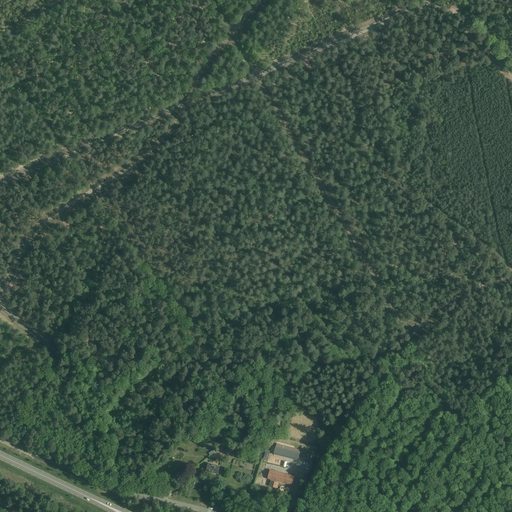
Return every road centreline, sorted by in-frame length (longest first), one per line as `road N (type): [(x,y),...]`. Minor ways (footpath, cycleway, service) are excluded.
road 1 (track): [(511,72),(458,9),(438,2),(0,184)]
road 2 (track): [(402,325),(307,373),(255,417),(193,333),(369,268)]
road 3 (track): [(232,32),(409,335)]
road 4 (track): [(0,280),(50,220),(150,151),(232,32)]
road 5 (track): [(0,305),(62,358),(123,492)]
road 6 (track): [(409,337),(287,511)]
road 7 (track): [(510,511),(409,337)]
road 8 (track): [(409,335),(439,306),(511,276)]
